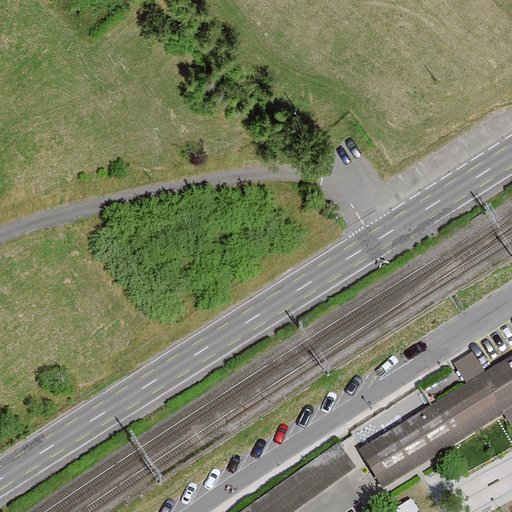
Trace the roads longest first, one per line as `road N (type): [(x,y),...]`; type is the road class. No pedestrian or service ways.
road 1 (primary): [(511,155),(0,479)]
road 2 (residential): [(195,511),(511,296)]
